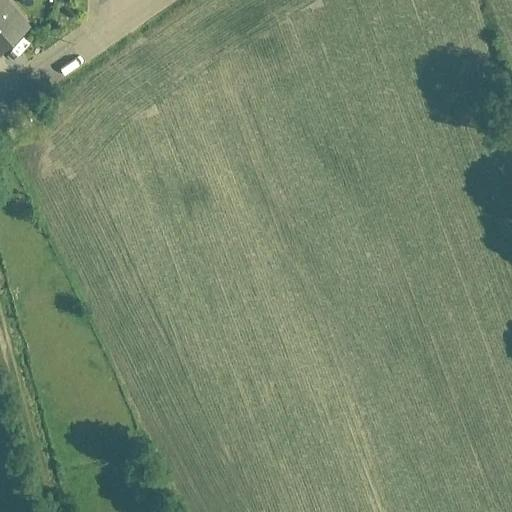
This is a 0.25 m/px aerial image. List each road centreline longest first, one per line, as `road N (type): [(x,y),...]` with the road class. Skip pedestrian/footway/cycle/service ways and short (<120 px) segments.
road 1 (track): [(46,511),(0,329)]
road 2 (residential): [(127,13),(0,111)]
